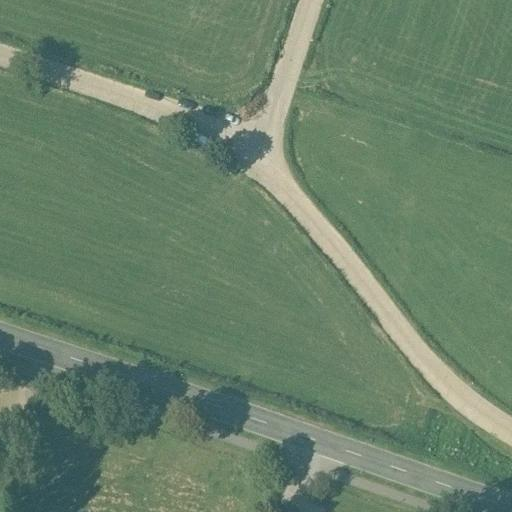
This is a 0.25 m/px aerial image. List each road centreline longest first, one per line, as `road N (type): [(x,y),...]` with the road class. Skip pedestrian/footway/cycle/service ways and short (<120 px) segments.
road 1 (track): [(0,57),(259,146),(441,377),(511,429)]
road 2 (secondary): [(511,508),(0,336)]
